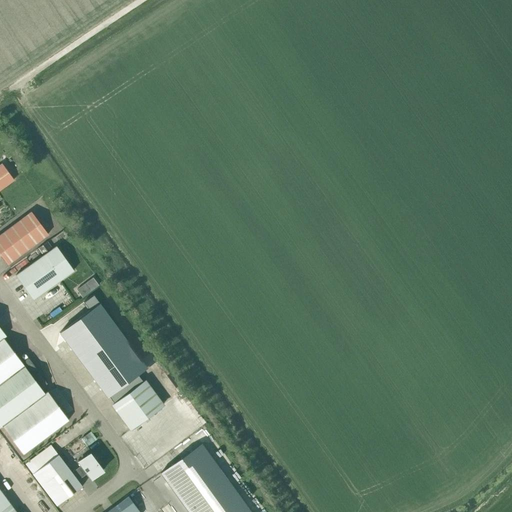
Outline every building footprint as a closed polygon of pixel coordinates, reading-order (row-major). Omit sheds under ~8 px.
[(0,189),(14,180),(2,163),(0,164),(0,189)] [(32,212),(0,234),(0,253),(8,264),(48,235),(32,212)] [(42,256),(52,249),(47,242),(37,248),(42,256)] [(33,299),(73,270),(56,246),(52,249),(42,256),(15,275),(33,299)] [(92,278),(76,290),(82,297),(98,285),(92,278)] [(89,311),(59,333),(107,397),(109,396),(114,404),(143,382),(137,375),(147,368),(93,295),(83,302),(89,311)] [(6,335),(0,327),(0,427),(2,426),(23,454),(68,420),(48,391),(45,393),(3,337),(6,335)] [(112,405),(126,423),(130,429),(163,405),(145,381),(143,382),(114,404),(112,405)] [(83,436),(88,443),(98,436),(93,429),(83,436)] [(250,511),(201,443),(160,473),(188,511),(250,511)] [(92,479),(103,471),(97,463),(98,462),(94,457),(93,458),(90,453),(79,462),(81,465),(72,473),(58,454),(32,474),(57,506),(82,486),(77,480),(87,473),(92,479)] [(17,511),(16,511),(0,489),(0,511),(18,511),(17,511)] [(139,511),(128,496),(106,511),(139,511)]
